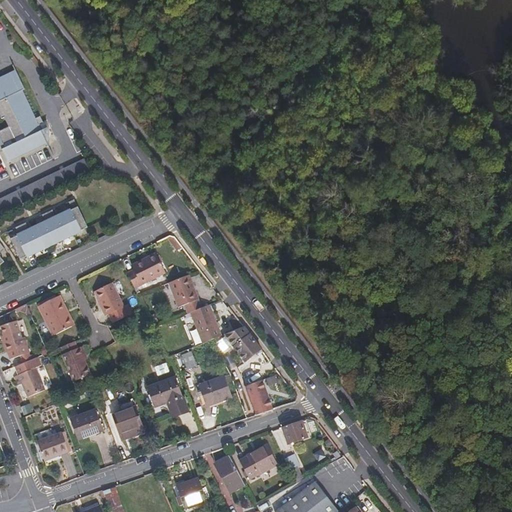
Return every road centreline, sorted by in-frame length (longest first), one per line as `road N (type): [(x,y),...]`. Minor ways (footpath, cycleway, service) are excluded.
road 1 (residential): [(39,500),(325,398)]
road 2 (primary): [(16,0),(179,210)]
road 3 (primary): [(179,210),(325,398)]
road 4 (residential): [(179,210),(0,303)]
road 5 (primary): [(325,398),(413,511)]
